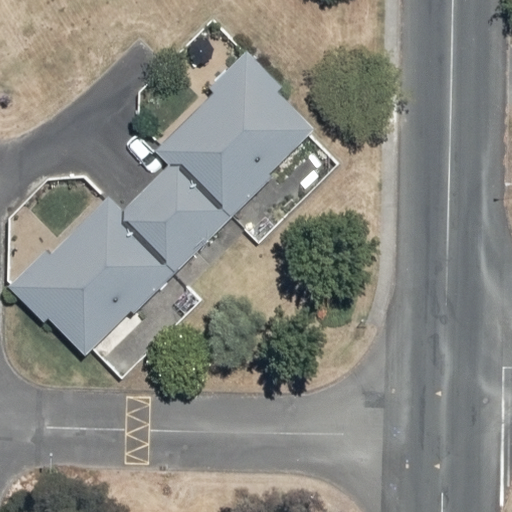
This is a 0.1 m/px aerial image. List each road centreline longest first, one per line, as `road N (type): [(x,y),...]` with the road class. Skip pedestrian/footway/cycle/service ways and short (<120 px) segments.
road 1 (tertiary): [(452,0),(444,362)]
road 2 (tertiary): [(444,362),(442,511)]
